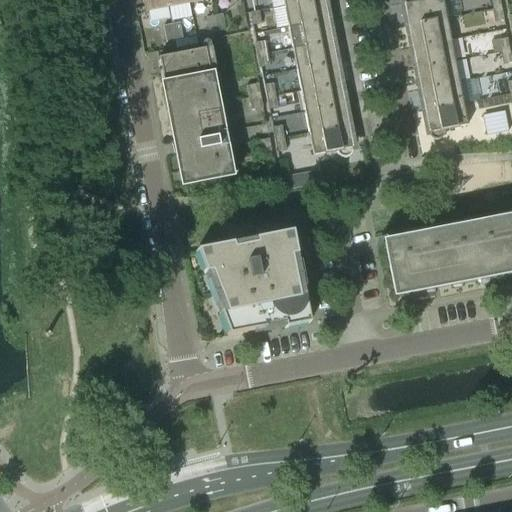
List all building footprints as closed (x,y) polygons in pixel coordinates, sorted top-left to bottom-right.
[(142,0),(145,13),(167,8),(165,0),(142,0)] [(188,0),(165,0),(167,8),(189,4),(188,0)] [(327,20),(323,0),(319,0),(284,7),(288,28),(327,20)] [(446,19),(442,0),(427,0),(403,5),(407,27),(446,19)] [(490,0),(493,10),(501,9),(499,0),(490,0)] [(504,21),(501,9),(493,10),(495,23),(504,21)] [(262,24),(259,12),(250,13),(253,26),(262,24)] [(214,16),(217,32),(225,31),(222,15),(214,16)] [(206,18),(209,34),(217,32),(214,16),(206,18)] [(450,41),(446,19),(407,27),(411,48),(450,41)] [(292,49),(331,42),(327,20),(288,28),(292,49)] [(179,23),(171,25),(174,41),(182,40),(179,23)] [(166,43),(174,41),(171,25),(162,26),(166,43)] [(501,53),(509,51),(507,39),(491,42),(493,54),(501,53)] [(411,48),(415,69),(454,62),(450,41),(411,48)] [(258,56),(267,54),(265,42),(256,43),(258,56)] [(335,63),(331,42),(292,49),(296,70),(335,63)] [(158,59),(176,156),(182,185),(235,175),(210,49),(158,59)] [(511,64),(509,51),(501,53),(503,66),(511,64)] [(270,66),(267,54),(258,56),(261,68),(270,66)] [(458,83),(454,62),(415,69),(419,91),(458,83)] [(300,92),(339,84),(335,63),(296,70),(300,92)] [(419,91),(423,112),(463,104),(458,83),(419,91)] [(263,109),(258,84),(245,86),(250,112),(263,109)] [(266,98),(276,96),(273,84),(263,86),(266,98)] [(344,105),(339,84),(300,92),(304,113),(344,105)] [(278,108),(276,96),(266,98),(269,110),(278,108)] [(467,126),(463,104),(423,112),(428,134),(428,135),(429,137),(430,138),(431,139),(432,140),(433,140),(435,141),(436,141),(438,140),(439,140),(440,139),(442,138),(443,137),(443,136),(444,135),(444,133),(444,131),(455,129),(455,128),(467,126)] [(308,134),(348,127),(344,105),(304,113),(308,134)] [(270,120),(274,141),(284,139),(281,127),(282,127),(280,117),(270,120)] [(352,149),(348,127),(308,134),(313,156),(324,154),(336,152),(336,154),(337,155),(338,156),(339,157),(341,158),(343,159),(346,158),(348,158),(349,157),(351,155),(351,154),(352,152),(352,150),(352,149)] [(271,152),(269,139),(256,142),(259,155),(271,152)] [(287,151),(284,139),(274,141),(277,153),(287,151)] [(292,190),(303,188),(300,176),(289,178),(292,190)] [(511,213),(383,239),(394,296),(511,272),(511,213)] [(308,325),(288,222),(251,229),(253,241),(231,246),(195,253),(227,337),(263,330),(262,327),(281,320),(284,330),(308,325)]
